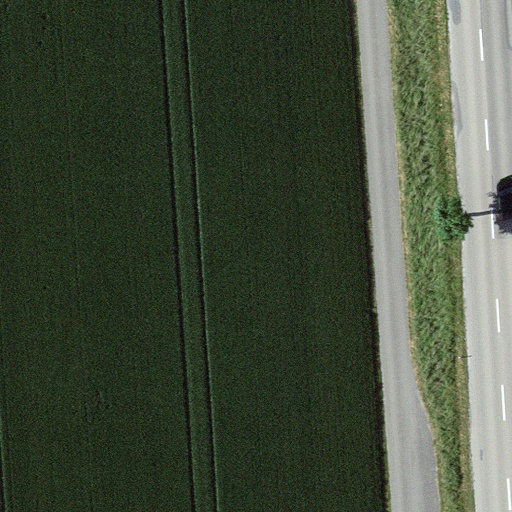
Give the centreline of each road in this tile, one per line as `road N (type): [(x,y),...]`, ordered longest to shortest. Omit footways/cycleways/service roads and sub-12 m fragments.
road 1 (track): [(405,511),(371,0)]
road 2 (tertiary): [(510,511),(478,0)]
